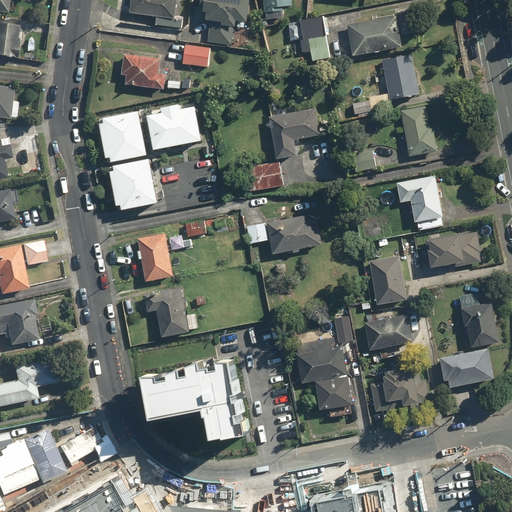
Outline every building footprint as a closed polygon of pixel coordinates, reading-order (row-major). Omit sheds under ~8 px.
[(130,0),(130,13),(157,15),(156,25),(181,28),(182,17),(174,17),(175,0),(130,0)] [(247,28),(249,0),(203,0),(203,12),(206,12),(205,20),(210,20),(208,42),(232,44),(233,27),(247,28)] [(261,0),(263,12),(277,11),(277,8),(292,7),(291,0),(261,0)] [(329,58),(325,26),(327,26),(326,16),(303,19),(305,39),(299,40),(301,52),(310,51),(311,60),(329,58)] [(354,56),(401,47),(395,16),(348,25),(354,56)] [(18,26),(0,23),(0,57),(17,60),(19,41),(16,41),(18,26)] [(208,67),(210,47),(184,45),(182,65),(208,67)] [(160,57),(122,55),(121,73),(125,73),(124,86),(163,89),(164,74),(159,73),(160,57)] [(411,56),(382,61),(389,101),(418,95),(411,56)] [(0,119),(14,120),(16,102),(11,101),(12,89),(0,88),(0,119)] [(373,111),(370,101),(352,105),(354,115),(373,111)] [(152,150),(200,141),(193,107),(178,110),(177,104),(161,108),(162,115),(146,118),(152,150)] [(424,106),(399,111),(409,158),(438,152),(432,125),(429,126),(424,106)] [(321,134),(315,107),(268,118),(278,159),(295,155),(292,141),(321,134)] [(145,155),(137,111),(101,118),(102,125),(99,125),(105,158),(111,157),(112,161),(145,155)] [(0,179),(5,179),(2,161),(10,160),(7,138),(0,139),(0,179)] [(374,169),(371,150),(351,153),(354,172),(374,169)] [(156,203),(147,159),(113,166),(114,172),(109,173),(115,207),(120,206),(121,210),(156,203)] [(250,190),(283,184),(279,162),(246,168),(250,190)] [(434,175),(396,183),(400,203),(410,201),(414,222),(417,221),(419,230),(444,225),(438,198),(441,197),(438,179),(435,180),(434,175)] [(0,221),(12,220),(7,190),(0,191),(0,221)] [(304,216),(246,227),(249,243),(270,240),(272,253),(292,250),(293,253),(300,252),(299,249),(321,245),(316,217),(304,220),(304,216)] [(206,233),(203,219),(185,223),(188,237),(206,233)] [(477,232),(425,240),(430,268),(481,260),(477,232)] [(166,235),(137,239),(144,281),(173,277),(166,235)] [(42,240),(21,243),(24,265),(45,262),(42,240)] [(0,293),(26,289),(18,246),(0,248),(0,293)] [(405,301),(399,256),(368,261),(374,305),(405,301)] [(148,310),(158,309),(161,337),(188,334),(183,288),(146,292),(148,310)] [(498,342),(491,303),(478,305),(476,293),(458,296),(464,325),(468,325),(472,347),(498,342)] [(31,300),(0,305),(0,323),(5,323),(9,344),(37,339),(33,317),(35,317),(31,300)] [(408,314),(364,322),(369,350),(381,348),(383,357),(410,353),(409,343),(413,342),(408,314)] [(351,405),(345,365),(355,364),(348,315),(335,317),(340,349),(298,354),(302,384),(316,382),(319,409),(351,405)] [(494,378),(488,348),(439,358),(444,382),(448,381),(449,388),(494,378)] [(212,407),(218,436),(248,431),(234,356),(225,358),(148,373),(157,418),(212,407)] [(0,405),(37,399),(35,387),(55,383),(51,359),(13,365),(16,381),(0,384),(0,405)] [(382,382),(370,384),(374,411),(388,408),(389,412),(418,407),(417,402),(428,400),(425,380),(420,381),(417,364),(380,370),(382,382)] [(20,444),(9,448),(15,465),(29,459),(39,483),(63,473),(46,430),(19,441),(20,444)] [(0,447),(10,446),(7,432),(0,433),(0,447)] [(61,511),(157,511),(146,491),(132,499),(120,478),(61,511)] [(443,497),(438,498),(439,511),(468,511),(464,488),(443,491),(443,497)] [(318,511),(381,511),(378,492),(317,504),(318,511)]
